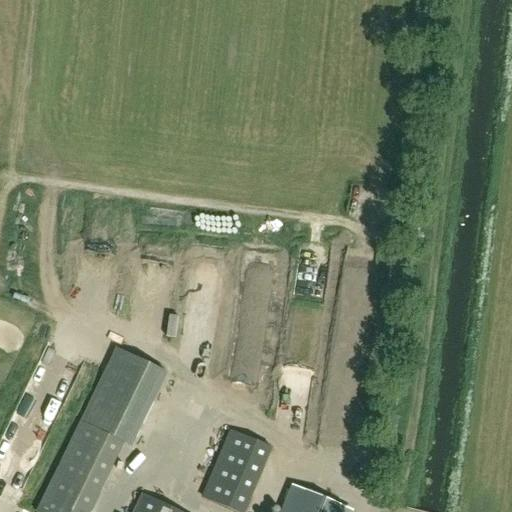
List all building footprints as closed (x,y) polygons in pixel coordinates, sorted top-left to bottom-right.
[(344,316),(343,328),(364,329),(364,317),(344,316)] [(173,407),(165,428),(179,433),(187,412),(173,407)] [(99,408),(96,416),(116,425),(119,418),(99,408)] [(89,511),(121,445),(77,425),(36,511),(89,511)] [(256,484),(271,435),(240,426),(235,441),(247,445),(240,469),(221,463),(216,477),(220,479),(218,484),(227,487),(231,476),(256,484)] [(348,511),(304,493),(292,488),(281,511),(348,511)] [(175,511),(141,496),(133,511),(175,511)]
